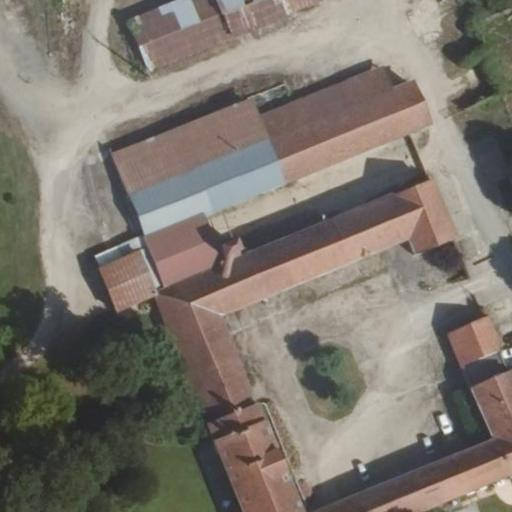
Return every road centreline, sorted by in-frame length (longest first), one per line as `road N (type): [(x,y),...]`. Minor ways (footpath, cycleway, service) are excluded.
road 1 (track): [(382,4),(65,122),(72,300),(0,348)]
road 2 (unknown): [(511,231),(468,175),(382,4)]
